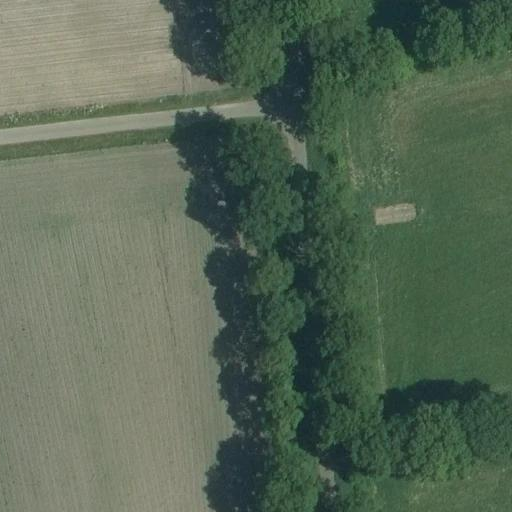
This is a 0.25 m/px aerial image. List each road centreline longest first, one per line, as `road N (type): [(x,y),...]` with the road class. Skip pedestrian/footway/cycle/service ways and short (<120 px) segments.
road 1 (unclassified): [(330,511),(294,105)]
road 2 (unclassified): [(0,138),(294,105)]
